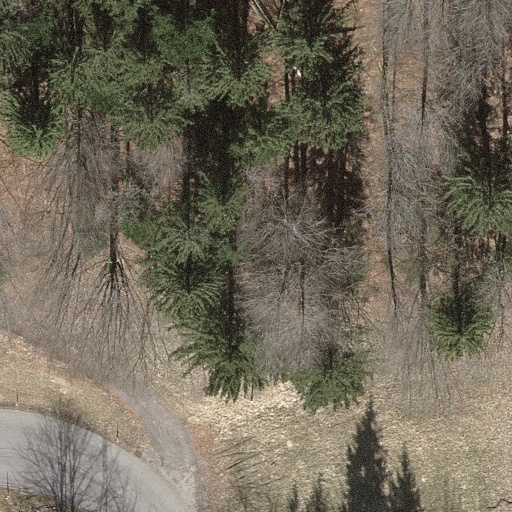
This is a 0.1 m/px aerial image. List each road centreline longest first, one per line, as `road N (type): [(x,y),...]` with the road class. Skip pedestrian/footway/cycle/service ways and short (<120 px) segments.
road 1 (track): [(135,507),(174,465),(174,440),(152,410),(85,353),(27,314),(0,306)]
road 2 (tertiary): [(138,511),(91,476),(0,447)]
